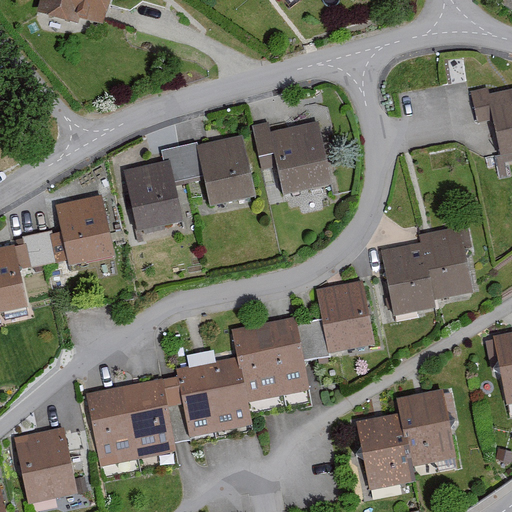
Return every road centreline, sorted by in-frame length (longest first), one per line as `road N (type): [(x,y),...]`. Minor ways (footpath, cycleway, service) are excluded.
road 1 (residential): [(363,52),(375,191),(352,248),(272,284),(167,306),(75,363),(0,428)]
road 2 (residential): [(363,52),(218,91),(81,145),(0,196)]
road 3 (residential): [(267,466),(334,411),(511,302)]
road 4 (residential): [(482,23),(363,52)]
